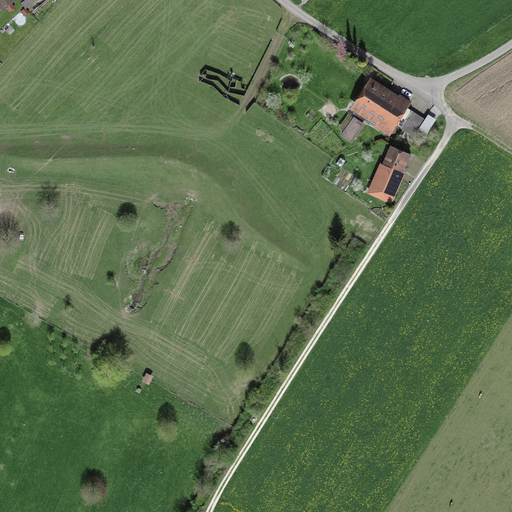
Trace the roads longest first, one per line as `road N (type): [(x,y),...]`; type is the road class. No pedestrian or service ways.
road 1 (track): [(203,511),(458,122)]
road 2 (unclassified): [(422,92),(282,0)]
road 3 (track): [(295,10),(237,127)]
